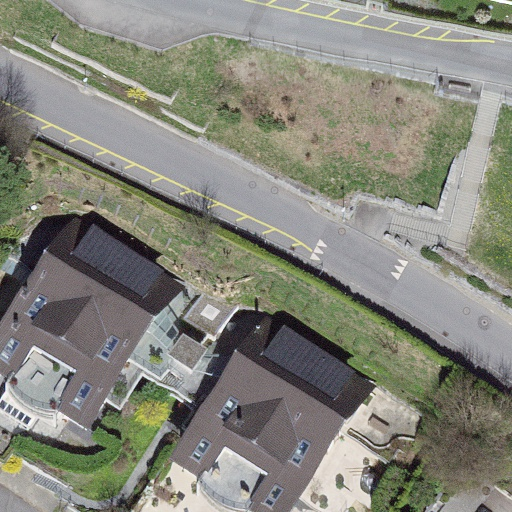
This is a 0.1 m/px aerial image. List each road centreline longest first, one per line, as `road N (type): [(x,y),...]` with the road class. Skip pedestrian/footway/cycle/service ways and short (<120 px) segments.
road 1 (residential): [(511,354),(442,304),(0,84)]
road 2 (residential): [(223,0),(511,72)]
